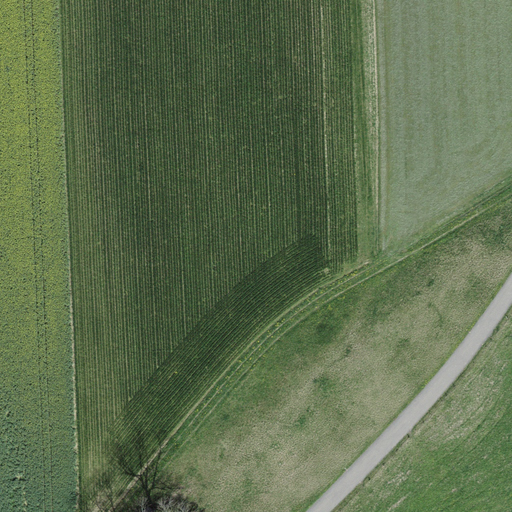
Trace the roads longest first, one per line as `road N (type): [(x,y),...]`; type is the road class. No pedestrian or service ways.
road 1 (track): [(511,187),(292,315),(110,511)]
road 2 (unclassified): [(511,287),(474,345),(316,511)]
